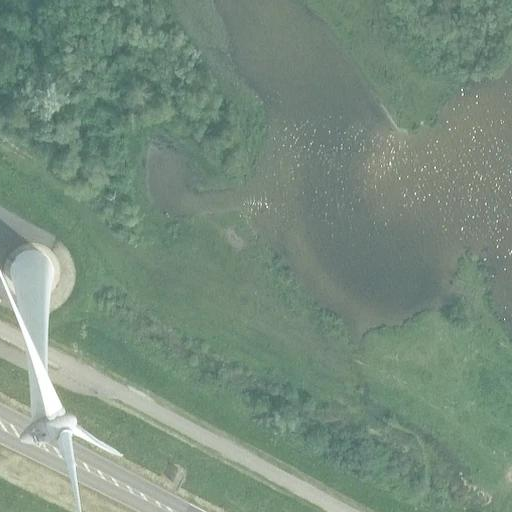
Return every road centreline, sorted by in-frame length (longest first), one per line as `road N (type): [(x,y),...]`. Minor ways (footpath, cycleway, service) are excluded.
road 1 (unclassified): [(342,511),(0,329)]
road 2 (primary): [(173,511),(57,453)]
